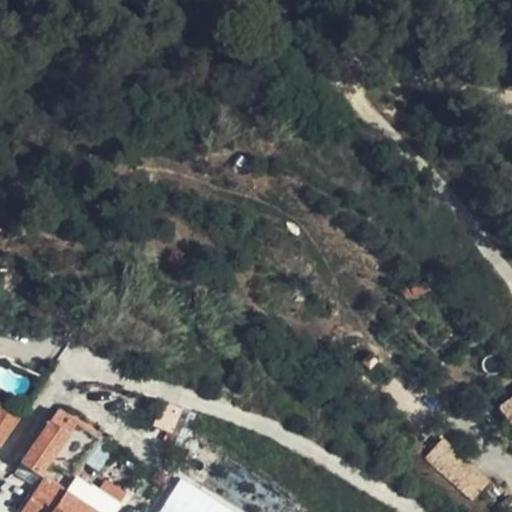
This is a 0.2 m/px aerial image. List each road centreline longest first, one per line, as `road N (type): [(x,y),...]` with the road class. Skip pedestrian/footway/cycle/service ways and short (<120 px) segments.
road 1 (track): [(0,465),(77,365),(283,427),(417,511)]
road 2 (track): [(511,276),(353,97),(346,50),(382,39),(420,83),(467,102),(511,99)]
road 3 (track): [(511,477),(480,428),(429,399),(353,323)]
